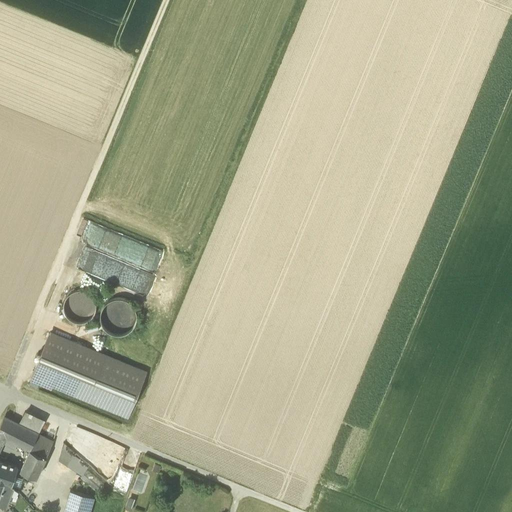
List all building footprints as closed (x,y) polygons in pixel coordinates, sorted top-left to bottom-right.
[(91,317),(95,311),(96,305),(94,298),(90,293),(84,290),(77,290),(71,292),(66,297),(64,303),(64,310),(67,316),(73,320),(79,322),(86,321),(91,317)] [(108,301),(103,306),(100,313),(101,320),(104,326),(109,331),(116,333),(123,333),(129,330),(134,325),(136,318),(136,311),(133,305),(128,300),(121,297),(114,298),(108,301)] [(87,399),(128,415),(146,372),(105,355),(50,332),(31,379),(51,388),(53,384),(87,399)] [(25,411),(19,423),(38,432),(43,420),(25,411)] [(38,432),(19,423),(4,415),(0,424),(0,440),(3,442),(14,447),(16,443),(30,450),(30,448),(38,432)] [(38,432),(30,448),(46,456),(53,441),(54,440),(38,432)] [(105,485),(87,469),(89,465),(64,442),(59,459),(83,475),(81,478),(98,493),(105,485)] [(37,476),(46,456),(30,448),(30,450),(21,469),(37,476)] [(0,460),(0,481),(11,485),(14,475),(16,469),(18,470),(19,467),(0,460)] [(23,478),(14,475),(11,485),(20,488),(23,478)] [(0,504),(7,506),(11,493),(16,495),(18,491),(16,489),(14,486),(11,485),(0,481),(0,504)] [(64,511),(90,511),(95,497),(70,490),(64,511)]
